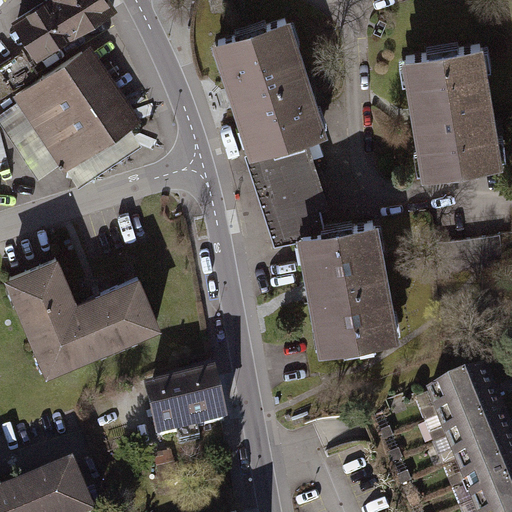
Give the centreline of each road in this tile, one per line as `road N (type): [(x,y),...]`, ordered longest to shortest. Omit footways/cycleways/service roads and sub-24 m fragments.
road 1 (residential): [(204,164),(272,511)]
road 2 (residential): [(350,1),(361,159),(372,183),(398,199),(487,184)]
road 3 (residential): [(204,164),(0,228)]
road 4 (residential): [(138,0),(204,164)]
